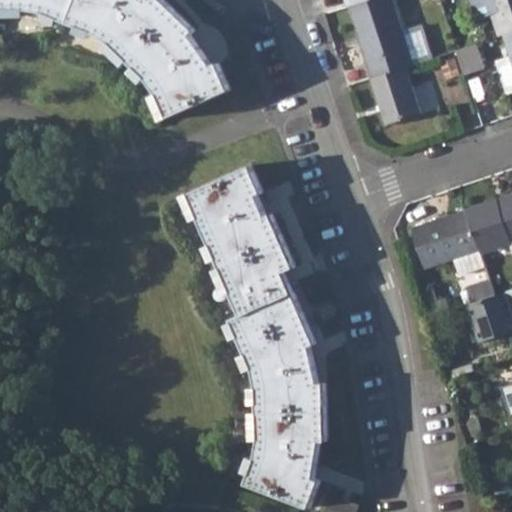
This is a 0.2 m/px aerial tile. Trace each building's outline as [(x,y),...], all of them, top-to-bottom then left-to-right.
[(0,0),(0,9),(26,9),(47,12),(57,15),(88,27),(96,32),(112,40),(148,76),(159,90),(161,93),(172,119),(234,92),(221,62),(216,64),(210,55),(195,34),(198,29),(167,0),(0,0)] [(394,0),(355,0),(350,2),(368,57),(366,58),(371,75),(406,63),(414,60),(394,0)] [(511,0),(473,0),(478,13),(482,15),(493,12),(500,32),(504,30),(511,27),(511,0)] [(511,27),(504,30),(511,52),(511,54),(499,59),(509,88),(511,87),(511,27)] [(476,40),(456,46),(465,70),(484,64),(476,40)] [(406,63),(371,75),(386,121),(421,110),(406,63)] [(254,164),(192,193),(245,314),(235,319),(255,365),(259,387),(261,434),(261,442),(259,456),(249,483),(313,506),(322,479),(317,476),(322,438),(329,438),(327,382),(321,382),(316,355),(313,344),(317,342),(288,270),(298,266),(275,212),(270,214),(261,194),(266,191),(254,164)] [(511,190),(498,196),(499,198),(511,193),(511,190)] [(498,196),(468,205),(481,246),(482,248),(510,239),(511,245),(511,193),(499,198),(498,196)] [(468,205),(414,223),(427,264),(456,255),(461,270),(487,262),(482,248),(481,246),(468,205)] [(491,276),(466,285),(471,299),(496,290),(491,276)] [(471,299),(468,300),(480,337),(511,326),(511,304),(506,287),(496,290),(471,299)] [(333,493),(326,511),(357,511),(361,503),(333,493)]
